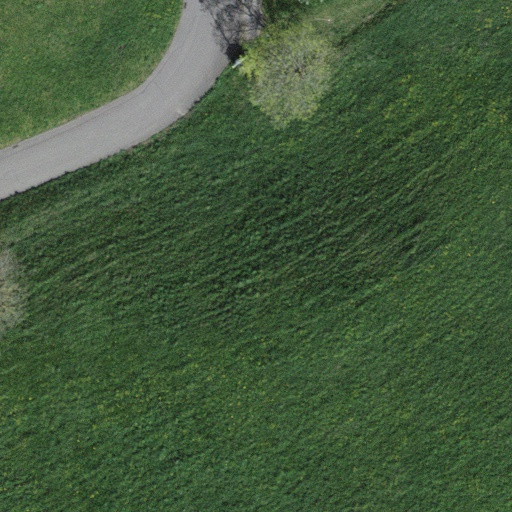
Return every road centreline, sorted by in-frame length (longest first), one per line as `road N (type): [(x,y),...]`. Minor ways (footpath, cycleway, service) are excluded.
road 1 (unclassified): [(214,0),(197,57),(155,105),(0,174)]
road 2 (track): [(374,0),(296,33),(209,28)]
